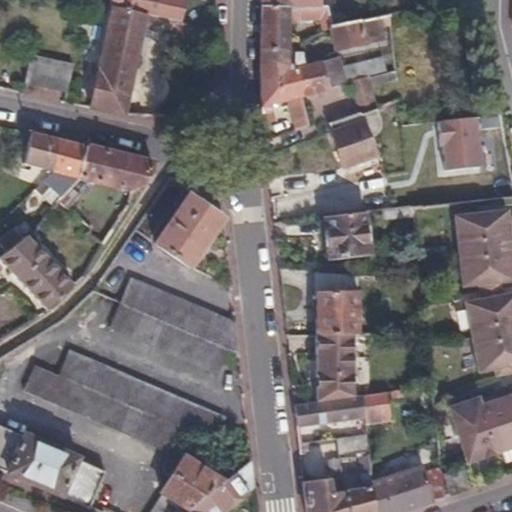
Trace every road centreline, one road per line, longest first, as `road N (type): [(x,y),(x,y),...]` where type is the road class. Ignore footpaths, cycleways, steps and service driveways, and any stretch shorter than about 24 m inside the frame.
road 1 (residential): [(284,511),(241,141)]
road 2 (residential): [(0,111),(171,149),(241,141)]
road 3 (residential): [(241,141),(238,0)]
